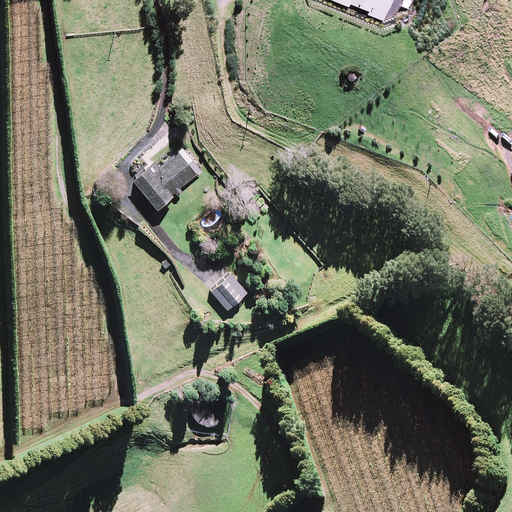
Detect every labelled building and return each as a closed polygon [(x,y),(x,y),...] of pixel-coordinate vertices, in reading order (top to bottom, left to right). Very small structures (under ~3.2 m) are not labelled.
[(391,0),(332,0),(348,6),(349,3),(359,7),(359,6),(368,10),(367,14),(383,20),(391,0)] [(175,195),(176,196),(180,193),(178,190),(202,169),(183,147),(155,172),(151,168),(134,183),(157,210),(175,195)] [(208,237),(213,246),(221,241),(215,232),(208,237)] [(213,246),(208,237),(205,233),(198,237),(201,240),(197,243),(204,254),(207,252),(209,254),(216,250),(213,246)] [(165,271),(172,264),(167,258),(160,265),(165,271)] [(247,294),(229,274),(210,291),(227,311),(247,294)] [(193,402),(192,404),(191,408),(191,410),(192,413),(193,416),(195,418),(197,420),(199,422),(202,423),(204,424),(207,425),(210,424),(213,424),(216,423),(218,421),(220,419),(222,417),(223,414),(224,412),(225,409),(224,406),(224,403),(223,400),(221,398),(219,396),(217,394),(214,393),(212,392),(209,391),(206,391),(203,392),(200,393),(198,395),(196,397),(194,399),(193,402)]
